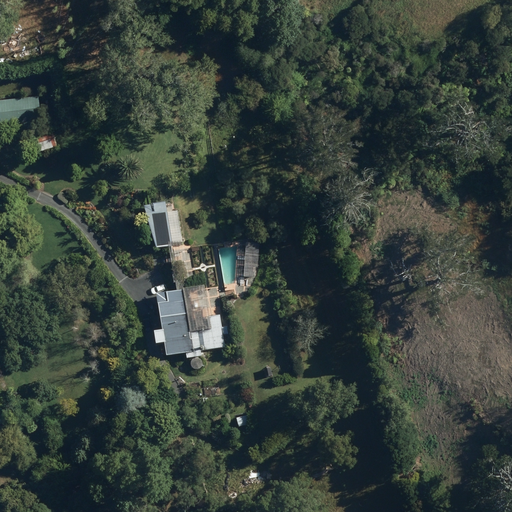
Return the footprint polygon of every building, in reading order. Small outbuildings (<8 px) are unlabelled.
[(39,97),(0,101),(0,108),(2,127),(42,123),(39,97)] [(53,129),(30,138),(37,154),(59,145),(53,129)] [(167,203),(146,209),(156,251),(186,243),(178,209),(170,211),(167,203)] [(260,244),(246,243),(244,278),(259,279),(260,244)] [(195,290),(159,296),(163,332),(156,333),(158,346),(167,345),(169,357),(187,355),(187,360),(191,360),(193,370),(204,368),(202,353),(226,349),(222,316),(199,319),(195,290)] [(249,413),(236,419),(240,429),(253,424),(249,413)]
